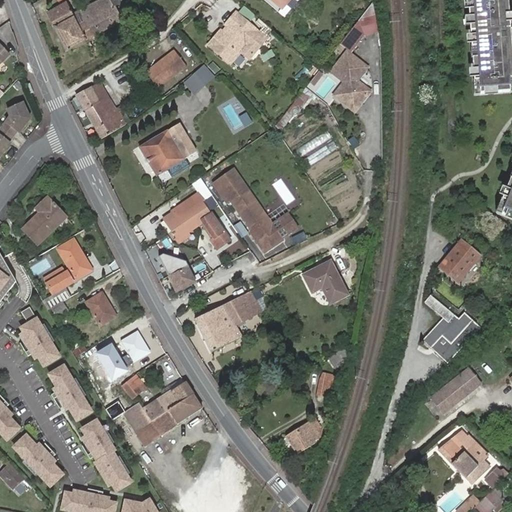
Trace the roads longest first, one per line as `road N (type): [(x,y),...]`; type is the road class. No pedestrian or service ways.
road 1 (unknown): [(90,368),(166,473),(191,472),(236,431)]
road 2 (tertiary): [(243,442),(141,275)]
road 3 (tertiary): [(65,135),(141,275)]
road 4 (tertiary): [(141,275),(73,132)]
road 5 (tertiary): [(73,132),(17,8)]
road 6 (tertiary): [(17,8),(65,135)]
road 7 (unknown): [(86,162),(190,96)]
